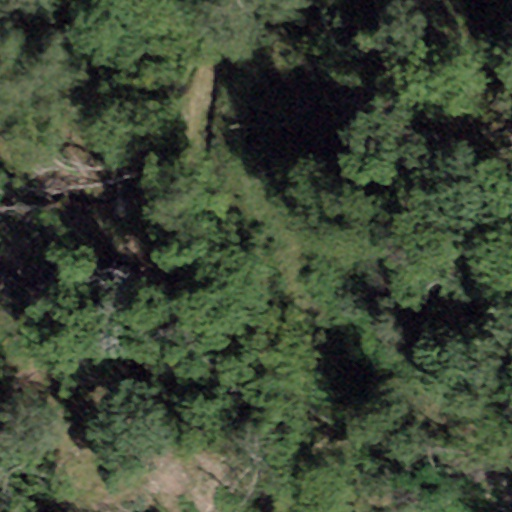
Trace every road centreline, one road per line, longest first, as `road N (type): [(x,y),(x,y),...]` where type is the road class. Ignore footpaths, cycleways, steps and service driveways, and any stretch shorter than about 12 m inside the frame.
road 1 (track): [(233,0),(196,96),(191,166),(221,261),(289,417)]
road 2 (track): [(317,511),(289,460),(289,417),(316,430),(385,511)]
